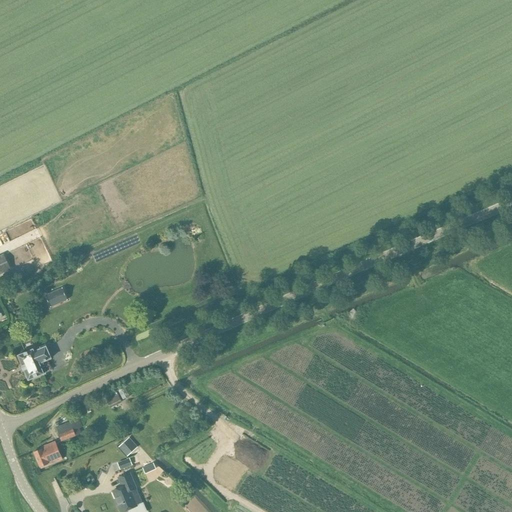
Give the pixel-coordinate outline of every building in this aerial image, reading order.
[(0,274),(11,269),(4,253),(0,255),(0,274)] [(0,278),(3,285),(15,280),(11,272),(0,276),(0,278)] [(62,288),(46,295),(51,307),(67,300),(62,288)] [(353,308),(344,317),(351,323),(359,315),(353,308)] [(24,370),(28,380),(43,373),(39,363),(51,358),(46,346),(34,351),(33,349),(18,356),(22,366),(23,370),(24,370)] [(117,394),(106,400),(110,408),(121,402),(117,394)] [(61,442),(76,436),(76,435),(81,433),(76,419),(55,427),(61,442)] [(210,462),(233,433),(224,426),(207,446),(199,439),(192,447),(210,462)] [(242,444),(248,434),(243,432),(238,441),(242,444)] [(129,438),(122,445),(131,454),(138,447),(129,438)] [(41,449),(34,452),(39,467),(47,464),(47,465),(63,459),(56,442),(54,443),(53,441),(40,447),(41,449)] [(227,451),(217,463),(223,468),(233,456),(227,451)] [(120,468),(131,465),(129,458),(118,462),(120,468)] [(153,464),(142,468),(145,474),(155,469),(153,464)] [(137,505),(131,491),(136,488),(130,472),(118,477),(121,486),(112,490),(115,498),(115,499),(120,511),(121,511),(128,509),(129,511),(145,511),(146,511),(142,503),(137,505)]
